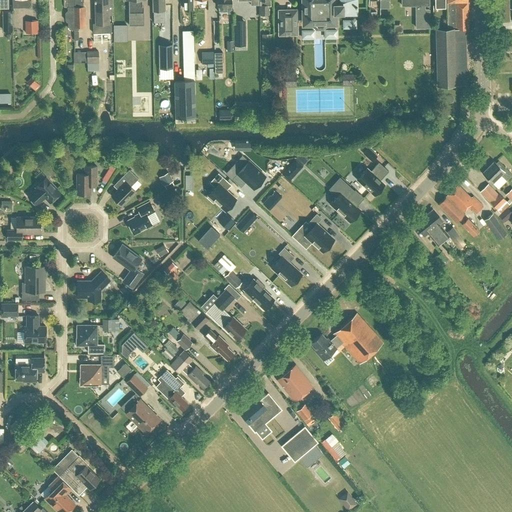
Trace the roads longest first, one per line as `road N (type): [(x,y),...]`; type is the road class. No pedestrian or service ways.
road 1 (tertiary): [(137,484),(481,118)]
road 2 (residential): [(61,246),(61,377),(45,395)]
road 3 (residential): [(61,246),(94,247),(103,238),(104,216),(75,208),(63,220),(63,242)]
road 4 (residential): [(45,395),(137,484)]
